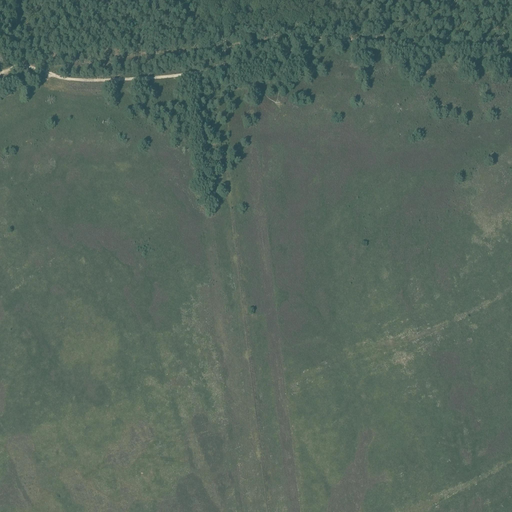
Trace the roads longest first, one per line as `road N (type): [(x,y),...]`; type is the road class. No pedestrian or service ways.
road 1 (track): [(228,178),(267,511)]
road 2 (track): [(511,45),(346,39)]
road 3 (track): [(346,39),(285,42),(262,30),(222,30)]
